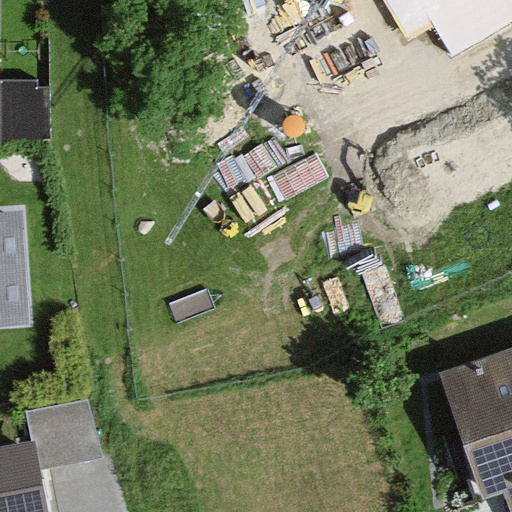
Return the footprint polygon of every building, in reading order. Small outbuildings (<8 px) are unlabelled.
[(334,48),(304,0),(202,0),(260,93),(334,48)] [(511,1),(511,0),(374,0),(410,60),(511,1)] [(0,118),(43,121),(46,73),(2,70),(0,107),(0,118)] [(16,201),(0,200),(0,326),(13,327),(16,201)] [(511,511),(511,353),(413,392),(459,511),(463,511),(492,501),(496,511),(511,511)] [(87,403),(28,412),(40,466),(102,457),(87,403)] [(0,511),(35,511),(26,455),(0,459),(0,511)]
